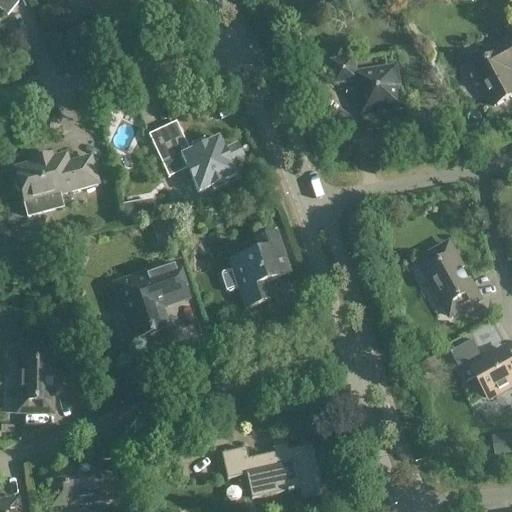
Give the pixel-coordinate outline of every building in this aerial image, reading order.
[(0,0),(0,12),(7,18),(18,4),(12,0),(0,0)] [(480,86),(482,86),(494,108),(511,98),(511,79),(509,73),(511,70),(511,39),(483,55),(486,61),(472,69),(474,72),(473,73),(472,74),(471,76),(471,77),(470,78),(470,80),(471,81),(471,83),(472,84),(473,85),(474,86),(476,86),(477,87),(479,87),(480,86)] [(356,82),(362,117),(403,110),(396,68),(356,75),(353,60),(331,64),(335,86),(356,82)] [(148,137),(168,180),(186,171),(197,196),(236,178),(230,165),(233,163),(228,151),(224,153),(218,139),(189,153),(175,124),(148,137)] [(27,219),(29,218),(62,209),(59,197),(97,187),(90,160),(67,166),(65,158),(51,161),(49,157),(42,158),(44,163),(15,171),(27,219)] [(137,204),(122,207),(126,224),(140,221),(137,204)] [(259,253),(229,263),(231,271),(222,275),(221,277),(226,293),(229,294),(238,291),(244,311),(270,302),(264,285),(290,276),(276,234),(254,241),(259,253)] [(451,318),(479,303),(447,246),(420,262),(432,285),(432,289),(433,292),(435,294),(438,296),(451,318)] [(114,287),(133,341),(148,336),(148,337),(152,335),(167,329),(159,308),(165,306),(166,307),(167,307),(166,305),(186,298),(187,300),(188,300),(176,266),(114,287)] [(51,351),(19,351),(19,377),(17,380),(16,383),(17,386),(18,389),(18,415),(50,416),(51,351)] [(511,362),(506,351),(505,352),(484,363),(478,353),(456,365),(467,384),(476,379),(488,400),(511,386),(511,362)] [(432,362),(418,369),(423,378),(437,371),(432,362)] [(245,450),(220,456),(227,481),(245,477),(251,502),(286,494),(287,496),(292,494),(292,493),(299,491),(301,500),(323,496),(312,447),(286,452),(285,448),(287,448),(286,447),(272,450),(272,452),(273,451),(274,455),(248,461),(245,450)] [(113,467),(49,474),(52,506),(78,503),(82,505),(85,505),(88,504),(90,502),(116,499),(113,467)] [(17,511),(17,503),(0,505),(0,511),(17,511)]
